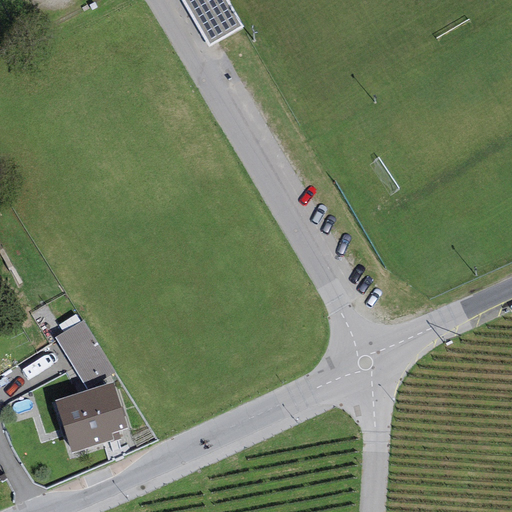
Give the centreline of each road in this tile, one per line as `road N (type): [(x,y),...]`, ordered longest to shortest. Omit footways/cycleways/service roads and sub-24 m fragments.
road 1 (residential): [(366,361),(157,0)]
road 2 (residential): [(50,511),(366,361)]
road 3 (residential): [(511,288),(366,361)]
road 4 (residential): [(366,361),(374,428),(370,511)]
